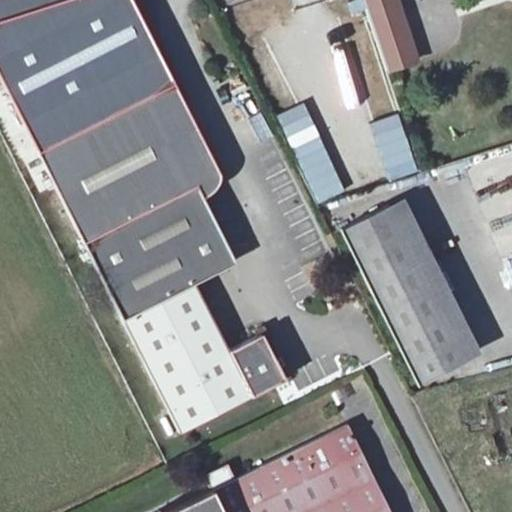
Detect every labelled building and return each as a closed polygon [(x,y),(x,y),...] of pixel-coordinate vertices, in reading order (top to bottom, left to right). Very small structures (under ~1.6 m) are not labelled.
[(359,0),(379,57),(407,47),(390,0),(359,0)] [(12,107),(35,152),(103,117),(80,72),(12,107)] [(222,82),(228,109),(249,104),(243,77),(222,82)] [(103,117),(35,152),(177,432),(282,378),(259,333),(226,349),(193,282),(219,268),(226,248),(194,183),(217,172),(183,104),(149,94),(103,117)] [(388,180),(417,171),(406,137),(377,145),(388,180)] [(317,205),(344,191),(333,169),(306,183),(317,205)] [(464,357),(387,203),(338,227),(415,382),(464,357)] [(388,511),(346,423),(163,511),(157,509),(155,511),(388,511)]
